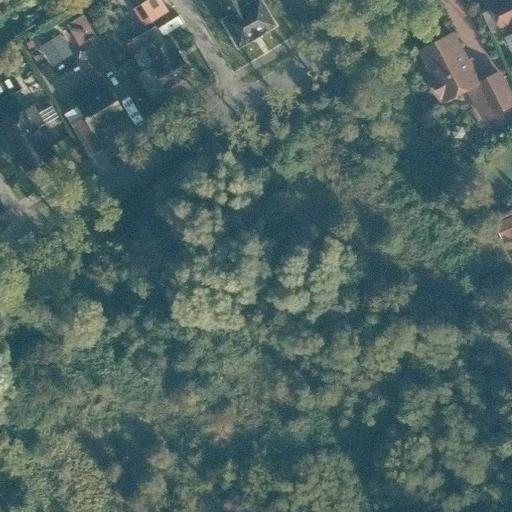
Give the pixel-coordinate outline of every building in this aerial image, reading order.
[(145,0),(137,4),(146,24),(173,11),(167,0),(145,0)] [(240,0),(215,0),(225,16),(219,20),(236,48),(274,26),(259,0),(252,0),(244,5),(240,0)] [(511,0),(491,11),(499,28),(511,21),(511,0)] [(131,40),(138,52),(161,39),(154,27),(131,40)] [(482,83),(455,33),(420,51),(447,102),(466,91),(482,123),(511,106),(511,89),(502,70),(482,83)] [(69,53),(58,34),(39,46),(50,65),(69,53)] [(110,65),(93,35),(79,43),(97,73),(110,65)] [(188,73),(167,38),(144,53),(151,65),(148,67),(162,88),(188,73)] [(122,113),(99,75),(68,95),(90,132),(122,113)] [(0,97),(0,122),(21,110),(10,92),(0,97)] [(21,110),(0,122),(0,135),(21,172),(52,155),(36,127),(41,124),(30,105),(21,110)]
